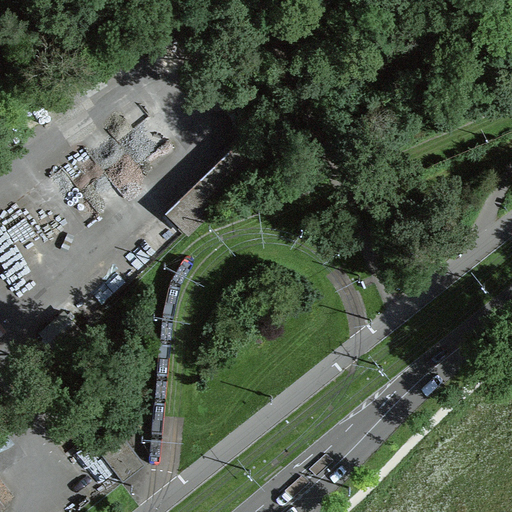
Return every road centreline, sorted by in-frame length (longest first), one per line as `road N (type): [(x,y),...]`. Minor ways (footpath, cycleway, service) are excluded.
road 1 (track): [(397,317),(261,0)]
road 2 (secondary): [(268,511),(511,303)]
road 3 (track): [(352,211),(511,141)]
